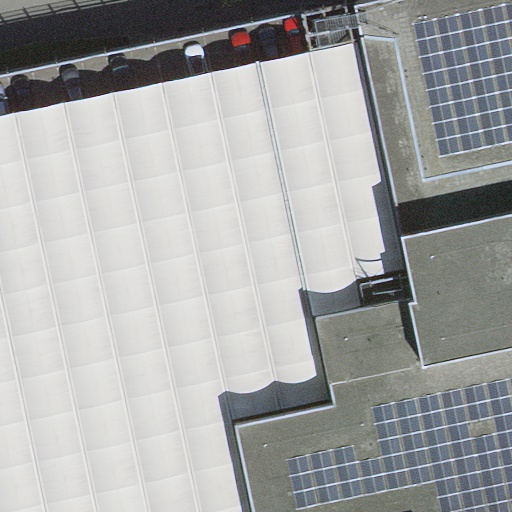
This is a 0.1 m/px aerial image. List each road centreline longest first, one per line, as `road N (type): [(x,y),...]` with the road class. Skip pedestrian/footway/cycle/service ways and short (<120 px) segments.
road 1 (unknown): [(171,302),(272,268),(356,217),(348,139),(328,94),(297,73),(248,71),(163,85),(19,137)]
road 2 (unknown): [(0,496),(94,484),(169,455),(190,425),(193,401),(171,302)]
road 3 (unknown): [(19,137),(44,337)]
road 4 (unknown): [(44,337),(171,302)]
